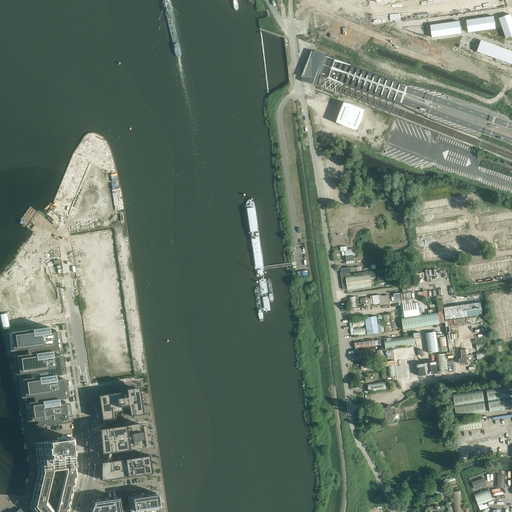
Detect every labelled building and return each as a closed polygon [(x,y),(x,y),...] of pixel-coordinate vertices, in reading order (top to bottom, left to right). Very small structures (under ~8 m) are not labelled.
[(511,19),(510,14),(499,18),(506,38),(511,35),(511,19)] [(494,17),(466,21),(468,33),(495,29),(494,17)] [(459,22),(430,26),(432,38),(461,34),(459,22)] [(511,51),(481,41),(477,52),(511,64),(511,51)] [(319,75),(322,68),(326,57),(326,56),(312,52),(302,81),(304,82),(315,86),(316,86),(319,76),(319,75)] [(339,112),(336,123),(346,128),(356,130),(361,121),(364,110),(355,105),(344,102),(339,112)] [(65,211),(113,205),(105,141),(90,143),(89,145),(90,150),(88,154),(89,158),(92,159),(90,164),(71,166),(62,190),(65,211)] [(350,145),(342,146),(343,157),(352,156),(350,145)] [(342,165),(326,167),(327,171),(324,171),(325,176),(328,175),(328,177),(343,175),(342,165)] [(331,200),(339,199),(337,183),(329,184),(331,200)] [(422,210),(474,203),(473,194),(421,201),(422,210)] [(246,206),(256,274),(257,276),(261,277),(263,276),(265,273),(256,205),(255,204),(255,203),(254,203),(254,202),(253,202),(252,201),(251,201),(250,201),(249,201),(248,202),(247,203),(247,204),(246,204),(246,205),(246,206)] [(100,212),(101,224),(114,223),(113,211),(100,212)] [(511,211),(475,216),(476,225),(511,220),(511,211)] [(461,220),(416,226),(417,235),(463,229),(461,220)] [(511,236),(494,239),(495,248),(511,245),(511,236)] [(480,243),(424,250),(425,259),(481,252),(480,243)] [(123,244),(73,251),(93,382),(142,375),(123,244)] [(355,256),(354,248),(347,249),(347,244),(340,244),(340,247),(341,251),(344,251),(345,251),(346,264),(354,263),(354,256),(355,256)] [(511,259),(469,265),(470,274),(511,268),(511,259)] [(373,284),(373,278),(375,277),(374,271),(370,272),(370,271),(362,272),(362,266),(357,266),(357,267),(351,267),(341,269),(341,273),(343,290),(347,290),(372,287),(372,285),(373,284)] [(427,281),(426,273),(426,272),(416,274),(416,276),(416,278),(417,283),(427,281)] [(505,339),(511,338),(511,295),(498,297),(499,301),(497,301),(499,319),(502,319),(505,339)] [(483,315),(481,302),(468,304),(467,296),(455,298),(456,306),(444,308),(446,320),(483,315)] [(357,307),(356,297),(348,298),(350,308),(357,307)] [(412,300),(402,301),(405,317),(420,315),(418,303),(413,304),(412,300)] [(440,324),(438,313),(401,319),(403,330),(440,324)] [(392,330),(390,314),(382,316),(382,317),(384,332),(392,330)] [(372,333),(370,317),(352,320),(355,336),(372,333)] [(61,351),(58,332),(50,333),(50,332),(51,332),(51,329),(50,329),(50,327),(13,332),(9,332),(12,351),(28,349),(28,354),(19,355),(53,351),(53,352),(61,351)] [(426,334),(429,353),(438,352),(435,332),(426,334)] [(415,343),(414,338),(413,335),(384,339),(386,350),(390,350),(415,346),(415,343)] [(449,351),(447,339),(447,336),(439,338),(441,352),(449,351)] [(375,346),(374,340),(355,343),(355,349),(358,349),(375,346)] [(473,349),(472,340),(463,341),(464,350),(473,349)] [(485,349),(484,342),(476,343),(477,351),(485,349)] [(377,358),(376,350),(375,346),(358,349),(360,360),(377,358)] [(489,358),(488,350),(476,353),(478,360),(489,358)] [(64,374),(61,356),(54,357),(53,355),(54,355),(54,353),(53,353),(53,352),(53,351),(19,355),(15,356),(18,375),(31,373),(31,378),(25,379),(56,375),(64,374)] [(450,371),(448,353),(437,355),(440,373),(450,371)] [(67,398),(65,379),(57,380),(57,379),(58,379),(57,377),(56,377),(56,375),(25,379),(21,379),(23,398),(34,397),(35,402),(59,398),(59,399),(67,398)] [(386,390),(385,382),(368,385),(369,392),(386,390)] [(511,408),(511,391),(511,386),(486,390),(490,412),(511,408)] [(101,462),(102,480),(152,473),(149,455),(141,456),(140,448),(148,447),(144,423),(137,424),(135,415),(143,414),(139,387),(126,389),(127,392),(99,396),(102,420),(105,419),(106,428),(100,429),(102,453),(109,452),(110,461),(101,462)] [(486,412),(483,391),(453,395),(456,417),(486,412)] [(70,422),(68,408),(67,403),(60,404),(59,403),(60,403),(60,400),(59,400),(59,399),(59,398),(35,402),(26,403),(29,421),(37,420),(38,425),(37,425),(38,426),(70,422)] [(394,420),(392,410),(391,410),(391,405),(388,406),(388,408),(384,408),(386,421),(394,420)] [(482,428),(480,419),(463,421),(464,430),(482,428)] [(72,438),(34,443),(38,471),(30,507),(33,511),(66,511),(68,509),(77,473),(72,438)] [(507,488),(507,473),(497,473),(497,488),(507,488)] [(457,483),(454,476),(443,480),(446,487),(457,483)] [(473,482),(475,489),(487,485),(484,479),(473,482)] [(489,490),(475,495),(478,505),(493,500),(489,490)] [(463,511),(461,491),(449,492),(452,511),(463,511)] [(155,492),(128,496),(130,511),(139,511),(158,509),(155,492)] [(94,501),(90,511),(121,511),(120,498),(94,501)]
